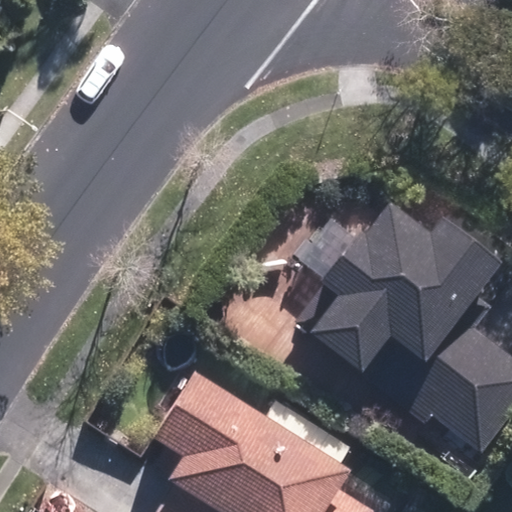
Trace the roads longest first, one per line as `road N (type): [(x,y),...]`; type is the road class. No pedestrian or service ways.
road 1 (residential): [(0,329),(235,0)]
road 2 (residential): [(410,0),(511,79)]
